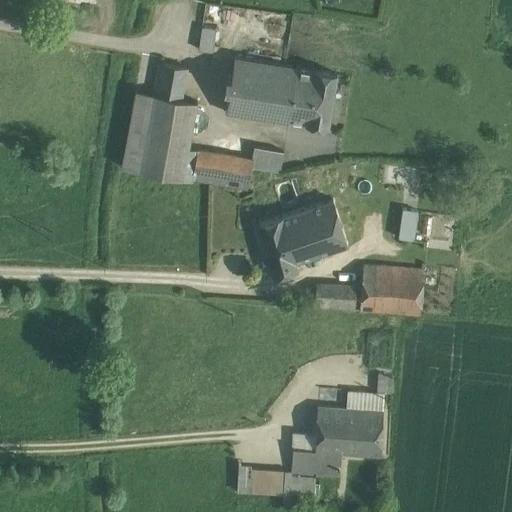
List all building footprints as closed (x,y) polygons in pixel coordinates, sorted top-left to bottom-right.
[(215,29),(201,27),(198,49),(212,51),(215,29)] [(297,66),(234,56),(225,112),(289,122),(289,119),(297,67),(297,66)] [(187,67),(159,61),(153,93),(181,98),(187,67)] [(336,73),(314,69),(314,70),(297,67),(289,119),(306,121),(305,122),(328,126),(336,73)] [(135,90),(121,167),(139,170),(153,93),(135,90)] [(181,98),(153,93),(139,170),(191,179),(197,148),(188,146),(197,100),(181,98)] [(283,150),(254,145),(251,158),(252,159),(251,167),(279,171),(283,150)] [(251,158),(197,148),(191,179),(247,189),(251,167),(252,159),(251,158)] [(333,198),(282,215),(295,261),(347,243),(333,198)] [(416,209),(402,207),(398,236),(412,238),(416,209)] [(432,215),(424,214),(422,232),(430,233),(432,215)] [(282,215),(259,222),(273,275),(298,269),(295,261),(282,215)] [(424,268),(363,264),(362,285),(360,309),(419,313),(424,268)] [(362,285),(316,283),(314,305),(359,309),(360,309),(362,285)] [(392,375),(379,370),(377,389),(391,390),(392,375)] [(346,406),(383,408),(383,392),(347,390),(346,406)] [(316,433),(315,448),(315,450),(341,452),(381,455),(383,408),(346,406),(317,404),(316,433)] [(315,448),(316,433),(293,431),(292,446),(315,448)] [(341,452),(315,450),(315,448),(292,446),(291,464),(340,468),(341,452)] [(251,463),(238,462),(236,490),(249,490),(251,466),(251,463)] [(340,468),(291,464),(291,469),(291,470),(315,472),(340,473),(340,468)] [(285,469),(251,466),(249,490),(283,492),(285,469)] [(315,472),(291,470),(291,469),(285,469),(283,492),(283,500),(313,502),(315,472)]
